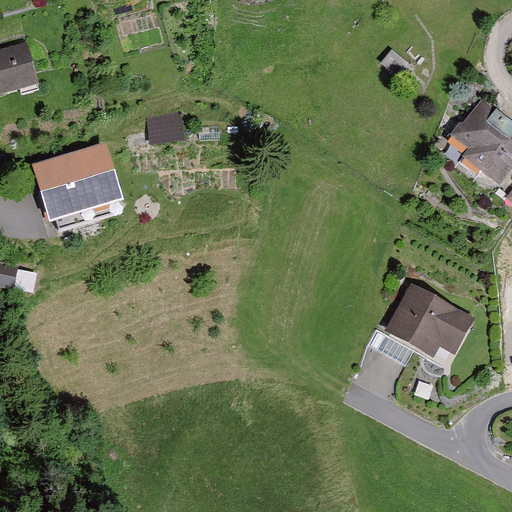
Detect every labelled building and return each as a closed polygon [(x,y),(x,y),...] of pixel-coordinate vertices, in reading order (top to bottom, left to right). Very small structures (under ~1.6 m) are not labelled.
[(17,53),(0,57),(0,97),(27,90),(17,53)] [(511,167),(511,126),(482,102),(453,138),(471,152),(464,161),(497,187),(511,167)] [(97,153),(24,170),(36,221),(109,204),(97,153)] [(0,278),(38,282),(41,258),(0,254),(0,278)] [(476,323),(415,288),(386,339),(433,366),(442,350),(456,358),(476,323)]
